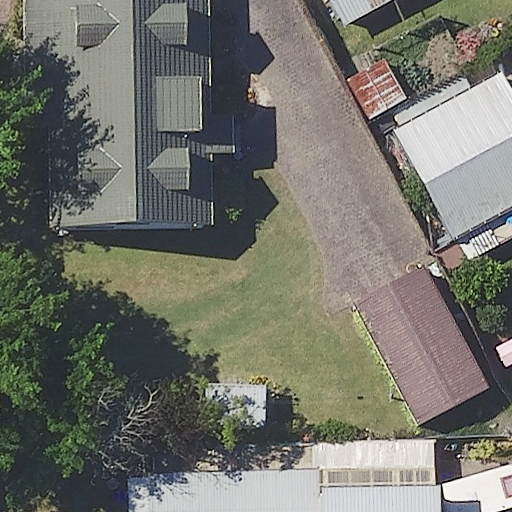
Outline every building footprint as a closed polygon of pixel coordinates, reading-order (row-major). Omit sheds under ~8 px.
[(216,252),(219,0),(31,0),(29,250),(216,252)] [(425,0),(324,0),(346,41),(425,0)] [(511,227),(511,108),(502,89),(398,145),(457,257),(511,227)] [(487,399),(428,283),(361,317),(421,433),(487,399)] [(201,382),(200,448),(273,449),(274,383),(201,382)] [(444,511),(444,500),(320,503),(320,489),(155,494),(155,511),(444,511)]
